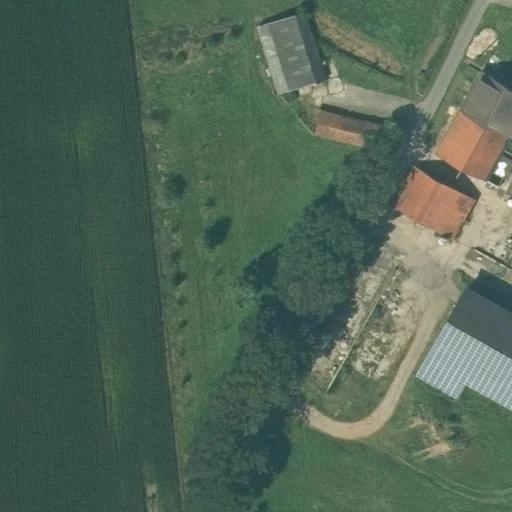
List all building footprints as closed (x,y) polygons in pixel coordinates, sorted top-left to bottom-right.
[(334,79),(311,9),(301,12),(307,33),(311,31),(328,81),(334,79)] [(301,12),(288,17),(295,37),(307,33),(301,12)] [(288,17),(263,25),(286,94),(307,88),(290,38),(295,37),(288,17)] [(295,37),(290,38),(307,88),(328,81),(311,31),(307,33),(295,37)] [(495,80),(481,72),(438,151),(437,153),(486,180),(511,133),(511,132),(511,88),(495,80)] [(397,115),(321,105),(318,131),(351,135),(394,141),(397,115)] [(511,133),(486,180),(507,191),(511,182),(511,133)] [(416,167),(395,206),(435,227),(456,189),(416,167)] [(511,316),(462,289),(415,373),(455,395),(465,379),(511,404),(511,316)]
